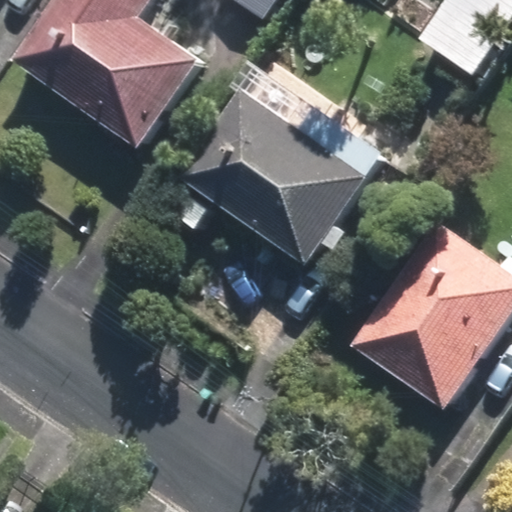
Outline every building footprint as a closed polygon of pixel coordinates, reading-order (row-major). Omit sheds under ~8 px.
[(152,151),(212,63),(151,21),(164,0),(67,0),(23,65),(152,151)] [(285,0),(241,0),(271,20),(285,0)] [(489,75),(511,40),(511,0),(462,0),(436,39),(489,75)] [(319,270),(381,177),(252,89),(190,181),(319,270)] [(457,400),(511,320),(511,253),(451,210),(363,333),(457,400)]
